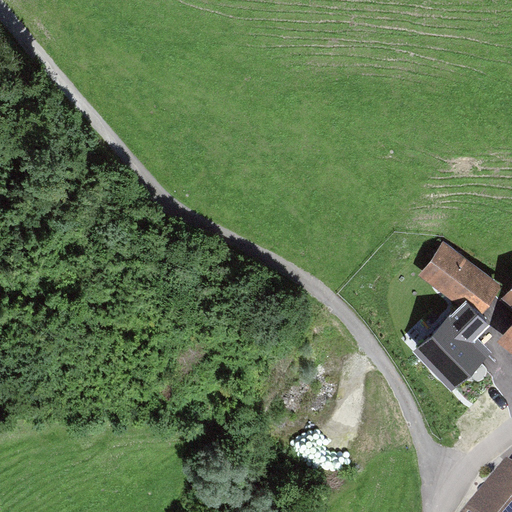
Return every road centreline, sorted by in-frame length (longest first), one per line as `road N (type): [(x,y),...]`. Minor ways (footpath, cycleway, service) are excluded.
road 1 (residential): [(449,491),(370,344),(338,307),(209,229)]
road 2 (track): [(209,229),(159,195),(0,9)]
